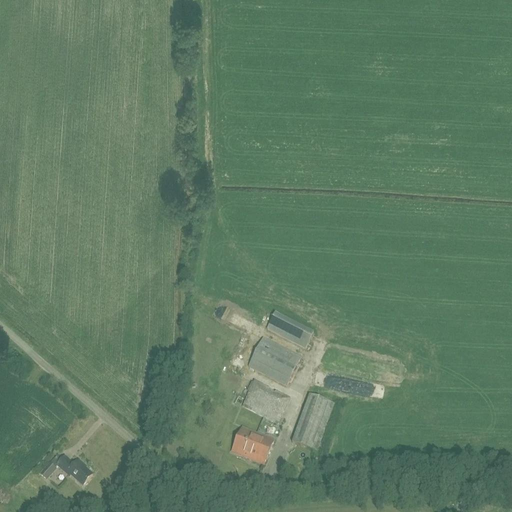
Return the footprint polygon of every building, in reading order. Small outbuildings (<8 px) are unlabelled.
[(267,330),(306,349),(313,333),(275,314),(267,330)] [(263,339),(249,367),(287,387),(301,358),(263,339)] [(337,392),(338,385),(332,384),(333,375),(320,374),(319,384),(329,385),(328,391),(337,392)] [(277,426),(291,400),(255,381),(241,408),(277,426)] [(334,405),(310,396),(292,444),(317,453),(334,405)] [(231,452),(248,459),(264,465),(274,441),(241,428),(231,452)] [(83,486),(92,475),(82,467),(83,466),(78,461),(74,466),(65,458),(57,466),(70,477),(71,476),(83,486)] [(57,470),(49,463),(40,474),(47,481),(57,470)]
